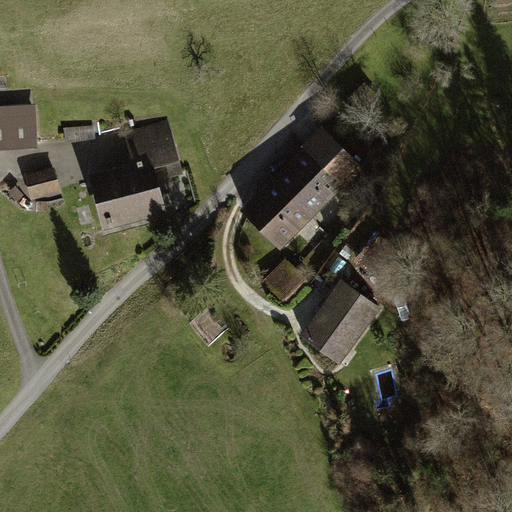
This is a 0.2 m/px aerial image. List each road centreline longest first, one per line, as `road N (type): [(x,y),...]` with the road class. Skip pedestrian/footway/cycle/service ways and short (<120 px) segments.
road 1 (unclassified): [(0,429),(255,162),(327,73),(408,0)]
road 2 (track): [(238,180),(223,232),(226,264),(266,309),(297,315)]
